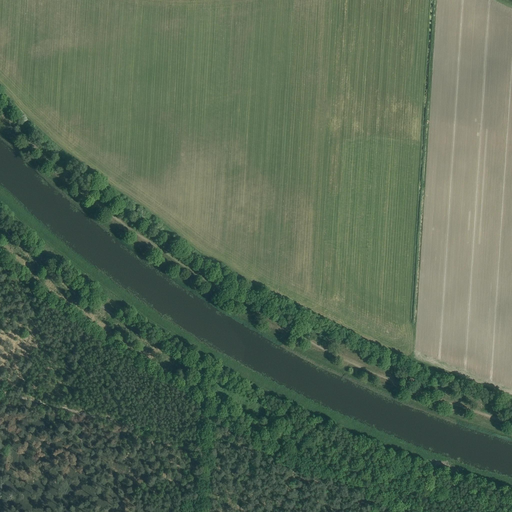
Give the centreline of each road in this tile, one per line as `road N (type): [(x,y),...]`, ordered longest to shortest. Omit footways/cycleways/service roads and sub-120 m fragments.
road 1 (track): [(0,108),(59,166),(207,280),(372,369),(511,420)]
road 2 (track): [(0,245),(124,348),(197,389),(205,404)]
road 3 (track): [(205,404),(295,457),(426,511)]
road 4 (track): [(0,392),(202,443)]
